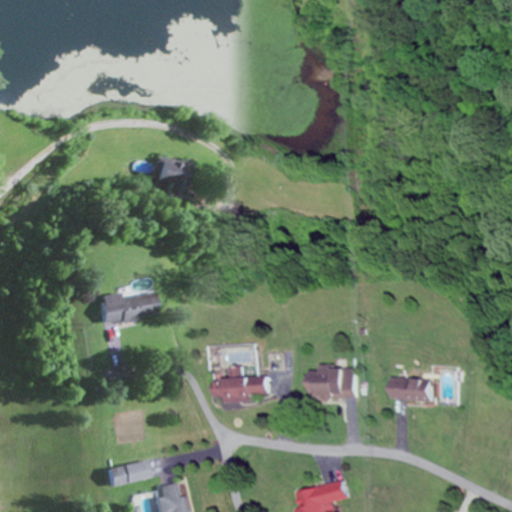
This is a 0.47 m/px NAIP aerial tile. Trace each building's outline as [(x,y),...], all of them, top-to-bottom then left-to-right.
[(84,300),(91,330),(146,318),(140,295),(107,302),(106,295),(84,300)] [(308,370),(309,401),(359,401),(359,369),(308,370)] [(256,404),(255,397),(273,397),(273,380),(216,381),(216,400),(227,399),(227,405),(256,404)] [(435,404),(437,382),(389,380),(388,402),(435,404)] [(99,473),(103,490),(148,480),(144,463),(99,473)] [(334,511),(333,505),(349,502),(345,483),(296,494),(300,511),(334,511)] [(187,511),(182,485),(158,490),(160,501),(153,502),(154,511),(187,511)]
